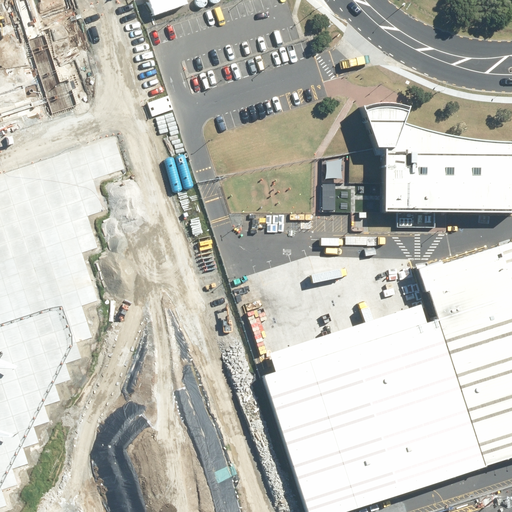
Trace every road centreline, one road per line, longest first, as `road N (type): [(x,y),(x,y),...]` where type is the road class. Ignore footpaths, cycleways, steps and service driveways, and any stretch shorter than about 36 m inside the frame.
road 1 (unknown): [(234,249),(243,287),(259,309),(309,332),(326,331),(366,305),(387,273),(390,249)]
road 2 (unclassified): [(511,82),(450,71),(400,37)]
